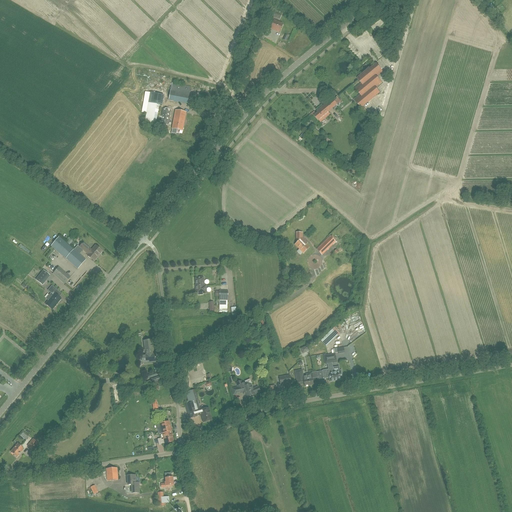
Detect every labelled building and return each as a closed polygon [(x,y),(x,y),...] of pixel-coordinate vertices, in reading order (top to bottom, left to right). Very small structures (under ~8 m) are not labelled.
[(270,16),(280,20),(282,14),(278,12),(279,10),(275,9),(274,10),(273,10),(270,16)] [(279,32),(282,24),(273,20),(270,29),(279,32)] [(359,93),(352,98),(361,109),(365,106),(364,105),(376,95),(376,96),(380,93),(376,88),(382,83),(377,77),(383,71),(376,64),(357,79),(360,82),(353,87),(359,93)] [(172,84),(170,100),(189,103),(192,87),(172,84)] [(163,95),(150,93),(144,123),(155,125),(159,105),(161,106),(163,95)] [(329,103),(333,108),(341,102),(337,97),(329,103)] [(329,112),(325,107),(316,114),(314,112),(309,116),(311,119),(314,117),(318,121),(324,116),(326,118),(329,115),(327,113),(329,112)] [(168,125),(171,109),(163,108),(160,124),(168,125)] [(182,130),(186,112),(175,110),(172,129),(182,130)] [(309,247),(306,245),(308,243),(302,238),(302,233),(295,232),(295,240),(297,242),(295,244),(300,249),(297,252),(300,256),(309,247)] [(335,241),(330,236),(316,250),(321,255),(335,241)] [(85,260),(80,255),(83,251),(86,253),(90,249),(83,242),(79,247),(77,245),(74,250),(58,237),(51,246),(77,269),(85,260)] [(90,249),(86,253),(88,254),(87,255),(93,261),(102,251),(95,245),(91,250),(90,249)] [(53,274),(64,284),(70,278),(58,267),(53,274)] [(43,271),(35,281),(41,285),(49,276),(43,271)] [(203,277),(195,277),(196,288),(195,288),(196,294),(198,293),(198,294),(202,294),(202,293),(206,293),(205,286),(204,286),(203,277)] [(46,299),(49,301),(46,304),(52,310),(61,299),(57,295),(59,292),(52,286),(48,291),(50,293),(49,295),(48,295),(46,298),(46,299)] [(215,297),(219,297),(219,298),(228,298),(228,290),(219,290),(219,291),(215,291),(215,297)] [(227,307),(227,298),(219,298),(219,306),(227,307)] [(333,330),(321,341),(326,347),(341,334),(338,331),(335,333),(333,330)] [(155,353),(153,354),(152,350),(153,350),(152,340),(143,341),(145,351),(146,351),(146,355),(141,355),(143,364),(147,364),(147,362),(156,361),(157,364),(162,364),(161,357),(156,358),(155,353)] [(325,364),(336,362),(335,353),(324,355),(325,364)] [(322,370),(323,371),(324,378),(329,378),(329,381),(329,382),(342,380),(342,379),(341,375),(342,375),(342,370),(333,371),(333,369),(333,368),(322,370)] [(303,377),(302,370),(295,371),(297,380),(296,380),(297,385),(304,383),(303,377)] [(306,377),(303,377),(304,383),(304,386),(313,385),(312,378),(318,377),(316,372),(311,372),(312,373),(306,374),(306,377)] [(162,375),(150,379),(152,386),(164,382),(162,375)] [(280,384),(291,382),(290,375),(279,377),(280,384)] [(236,383),(238,387),(231,389),(232,395),(243,393),(244,393),(244,392),(246,392),(248,397),(255,394),(254,394),(260,392),(258,387),(253,389),(251,384),(252,384),(250,379),(244,381),(245,383),(243,384),(242,381),(236,383)] [(276,396),(274,385),(268,387),(270,398),(276,396)] [(208,408),(204,410),(203,408),(202,407),(200,407),(199,407),(197,400),(198,400),(196,393),(186,396),(189,403),(185,403),(189,418),(201,415),(202,419),(203,421),(203,422),(204,422),(205,422),(207,422),(207,421),(211,420),(208,408)] [(162,433),(171,431),(169,422),(160,424),(156,425),(156,426),(157,430),(158,430),(159,434),(162,433)] [(173,442),(171,431),(162,433),(164,439),(162,440),(161,438),(157,439),(159,445),(165,443),(165,444),(173,442)] [(39,456),(45,448),(33,438),(26,446),(39,456)] [(16,457),(23,449),(18,444),(11,452),(16,457)] [(107,480),(117,480),(117,468),(106,468),(107,480)] [(169,487),(169,486),(173,485),(172,477),(171,477),(170,473),(165,474),(165,478),(166,482),(165,482),(165,483),(161,484),(161,487),(169,487)] [(131,475),(127,476),(128,485),(131,484),(136,484),(136,483),(135,475),(133,475),(131,475)] [(96,485),(91,487),(95,495),(99,493),(96,485)]
